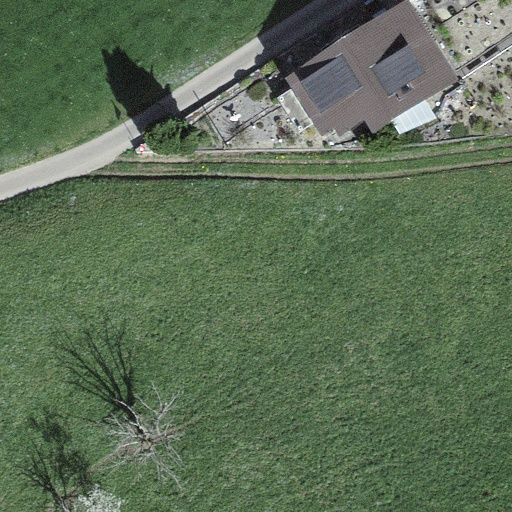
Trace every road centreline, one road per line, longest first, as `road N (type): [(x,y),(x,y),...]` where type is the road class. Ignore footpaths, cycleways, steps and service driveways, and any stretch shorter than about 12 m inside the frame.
road 1 (track): [(62,158),(421,157),(511,149)]
road 2 (track): [(315,0),(62,158),(0,183)]
